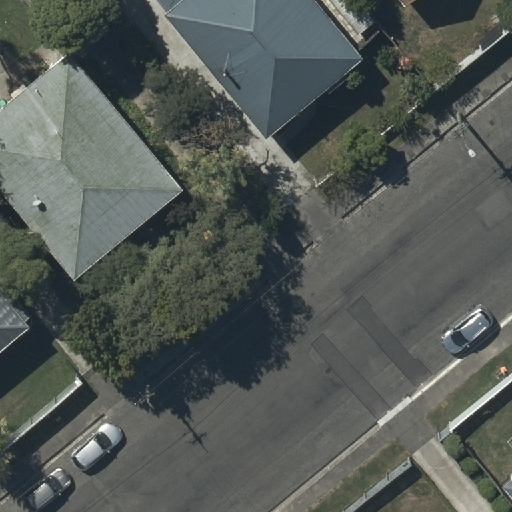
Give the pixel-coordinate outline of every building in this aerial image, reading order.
[(151,0),(164,15),(161,18),(262,145),(363,65),(311,0),(151,0)] [(394,0),(404,12),(417,0),(394,0)] [(67,60),(0,115),(0,199),(72,284),(180,192),(67,60)] [(0,355),(28,333),(0,298),(0,355)] [(511,481),(501,491),(511,505),(511,481)]
